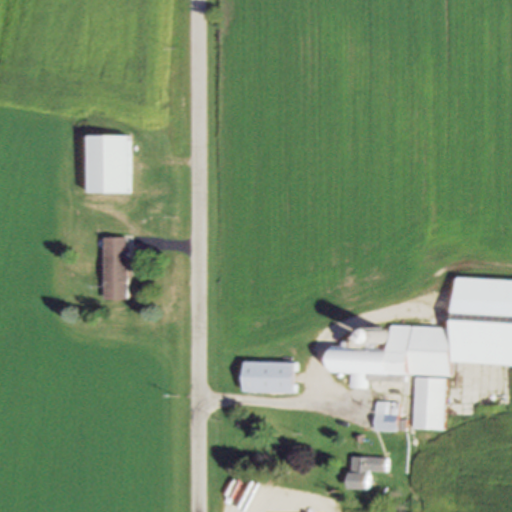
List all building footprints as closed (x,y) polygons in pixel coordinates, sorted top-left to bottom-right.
[(130,195),(130,137),(89,137),(89,195),(130,195)] [(128,239),(105,239),(105,302),(128,302),(128,239)] [(368,375),(451,379),(453,330),(390,327),(389,352),(329,349),(328,374),(351,375),(351,390),(368,391),(368,375)] [(296,364),(243,364),(243,394),(296,394),(296,364)] [(444,432),(445,380),(415,379),(414,431),(444,432)] [(376,433),(399,433),(399,404),(376,404),(376,433)] [(370,474),(388,474),(388,459),(348,459),(348,491),(370,491),(370,474)]
